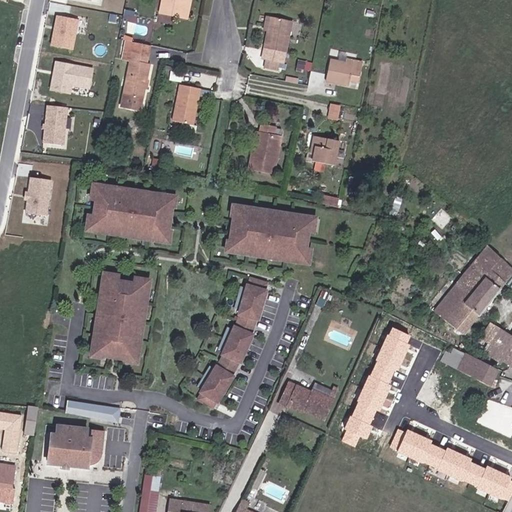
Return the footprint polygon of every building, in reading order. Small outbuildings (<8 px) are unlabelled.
[(187,0),(162,0),(160,13),(184,18),(187,0)] [(79,19),(58,15),(52,44),(74,48),(79,19)] [(292,21),(270,17),(267,32),(262,58),(265,59),(279,61),(284,62),(292,21)] [(150,46),(126,41),(122,59),(131,61),(121,107),(139,111),(150,64),(146,63),(150,46)] [(279,61),(265,59),(264,66),(277,69),(279,61)] [(90,88),(94,68),(57,60),(52,89),(71,93),(73,85),(90,88)] [(363,63),(347,60),(346,63),(330,60),(326,82),(349,86),(351,75),(360,77),(363,63)] [(180,85),(173,121),(194,125),(201,89),(180,85)] [(331,101),(328,117),(339,119),(343,104),(331,101)] [(68,108),(48,106),(44,143),(64,145),(68,108)] [(256,152),(252,151),(249,170),(273,175),(281,136),(275,135),(276,127),(261,124),(260,132),(256,152)] [(310,154),(314,155),(312,162),(334,166),(340,142),(313,136),(310,154)] [(51,181),(31,178),(26,214),(46,217),(51,181)] [(94,217),(92,232),(111,235),(112,230),(149,235),(148,240),(165,243),(167,232),(164,232),(165,225),(172,226),(174,214),(167,214),(168,207),(171,207),(172,197),(154,194),(154,200),(117,194),(118,189),(99,186),(97,201),(94,217)] [(154,194),(118,189),(117,194),(154,200),(154,194)] [(257,209),(239,206),(238,217),(240,217),(239,224),(233,223),(231,235),(238,236),(237,242),(234,242),(233,252),(250,255),(251,250),(288,255),(287,260),(306,263),(308,248),(310,232),(312,217),(293,214),(293,220),(256,214),(257,209)] [(293,214),(257,209),(256,214),(293,220),(293,214)] [(149,235),(112,230),(111,235),(148,240),(149,235)] [(463,335),(505,283),(504,282),(511,272),(511,269),(487,246),(434,311),(463,335)] [(251,250),(250,255),(287,260),(288,255),(251,250)] [(119,279),(104,276),(101,296),(106,297),(100,334),(95,333),(92,351),(103,353),(104,350),(110,351),(109,357),(120,359),(121,353),(127,354),(127,356),(138,358),(141,340),(135,339),(141,302),(146,303),(149,284),(134,281),(119,279)] [(202,392),(198,399),(212,407),(216,401),(217,402),(222,394),(220,393),(226,384),(228,385),(233,377),(232,376),(236,369),(239,361),(240,362),(252,334),(250,333),(254,326),(256,318),(258,319),(260,310),(258,309),(261,299),(263,299),(266,290),(265,290),(267,283),(252,278),(249,285),(248,285),(246,289),(240,309),(239,313),(241,314),(239,320),(236,326),(235,326),(233,330),(224,350),(223,354),(224,355),(222,361),(218,367),(217,366),(214,370),(203,388),(201,392),(202,392)] [(240,309),(246,289),(242,287),(236,308),(240,309)] [(316,305),(324,308),(330,294),(322,291),(316,305)] [(106,297),(101,296),(95,333),(100,334),(106,297)] [(141,302),(135,339),(141,340),(146,303),(141,302)] [(500,359),(511,337),(492,324),(484,337),(492,343),(487,352),(500,359)] [(224,350),(233,330),(228,328),(220,349),(224,350)] [(353,448),(358,436),(365,440),(371,427),(368,426),(375,410),(378,411),(389,386),(386,384),(393,369),(396,370),(407,345),(404,343),(408,335),(391,328),(387,335),(386,335),(375,361),(376,361),(369,377),(368,376),(357,402),(358,402),(351,418),(350,417),(345,430),(348,431),(343,443),(353,448)] [(511,337),(500,359),(511,366),(511,337)] [(441,361),(458,370),(466,355),(454,348),(450,355),(446,352),(441,361)] [(498,372),(466,355),(458,370),(489,387),(498,372)] [(203,388),(214,370),(210,367),(199,385),(203,388)] [(329,398),(311,390),(311,392),(290,383),(280,405),(287,408),(288,406),(303,413),(304,411),(324,420),(337,390),(334,388),(332,391),(329,398)] [(315,383),(311,390),(329,398),(332,391),(315,383)] [(68,401),(66,413),(115,423),(118,408),(68,401)] [(26,422),(24,434),(35,436),(39,408),(28,407),(26,422)] [(16,433),(24,434),(26,422),(18,420),(16,433)] [(89,430),(59,427),(58,436),(53,435),(49,461),(88,465),(90,465),(93,465),(96,464),(98,462),(100,461),(101,459),(103,455),(103,453),(103,451),(103,450),(102,449),(102,447),(101,445),(99,443),(97,442),(93,439),(88,439),(89,430)] [(103,453),(107,431),(89,430),(88,439),(93,439),(97,442),(99,443),(101,445),(102,447),(102,449),(103,450),(103,451),(103,453)] [(511,477),(499,472),(486,466),(485,469),(470,462),(471,459),(447,448),(445,451),(430,445),(431,442),(406,431),(405,434),(397,431),(390,447),(398,451),(397,452),(422,463),(422,461),(438,468),(437,469),(461,480),(462,478),(478,485),(477,487),(489,493),(502,498),(502,497),(510,500),(511,494),(511,481),(509,480),(511,477)] [(88,465),(49,461),(48,465),(62,466),(61,468),(66,469),(70,469),(70,467),(87,468),(88,465)] [(0,488),(11,490),(14,470),(13,470),(13,466),(0,464),(0,488)] [(143,487),(159,490),(161,477),(145,475),(143,487)] [(155,511),(159,490),(143,487),(139,511),(155,511)] [(167,511),(209,511),(211,506),(169,499),(167,511)] [(242,500),(235,511),(250,511),(247,510),(250,504),(242,500)]
